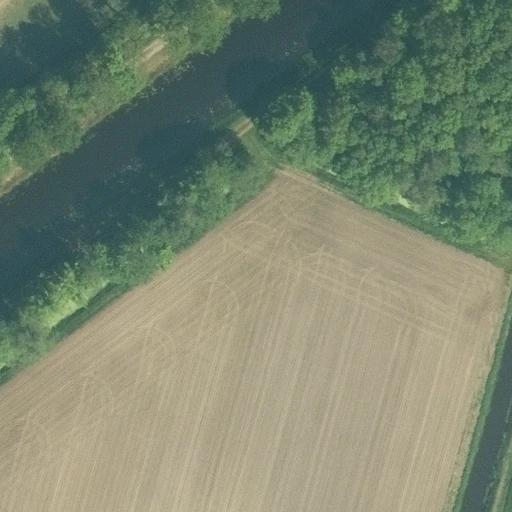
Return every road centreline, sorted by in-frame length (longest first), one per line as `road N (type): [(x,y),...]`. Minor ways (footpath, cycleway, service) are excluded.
road 1 (track): [(0,315),(419,0)]
road 2 (track): [(212,0),(0,157)]
